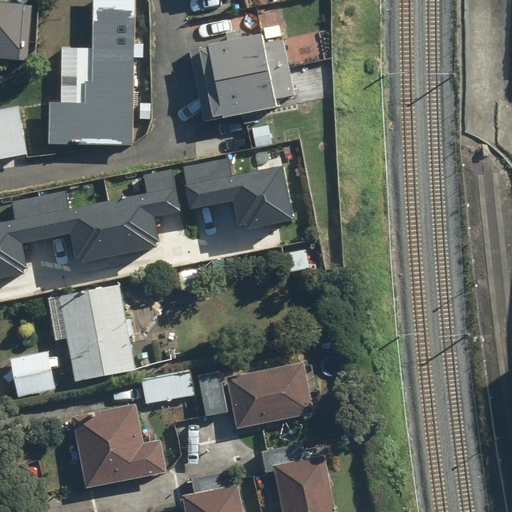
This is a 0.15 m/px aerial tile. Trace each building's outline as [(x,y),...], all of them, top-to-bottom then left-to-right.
[(0,0),(0,62),(16,64),(17,57),(29,58),(34,6),(5,4),(5,0),(0,0)] [(47,103),(47,142),(130,144),(132,58),(141,58),(142,45),(132,45),(133,0),(91,0),(90,48),(61,48),(60,103),(47,103)] [(188,47),(202,121),(275,108),(273,97),(294,93),(284,40),(259,45),(257,35),(188,47)] [(20,110),(0,112),(0,160),(26,158),(20,110)] [(193,141),(196,158),(246,149),(243,132),(193,141)] [(55,267),(158,246),(152,217),(213,205),(220,239),(300,222),(289,169),(232,180),(228,161),(144,178),(149,199),(96,210),(92,189),(13,205),(16,221),(0,224),(0,286),(35,279),(27,241),(49,236),(55,267)] [(119,288),(46,299),(52,340),(66,338),(72,382),(134,372),(128,339),(131,338),(128,319),(124,320),(119,288)] [(56,388),(49,353),(8,361),(15,396),(56,388)] [(304,363),(225,378),(234,427),(313,412),(304,363)] [(139,380),(144,404),(191,394),(186,370),(139,380)] [(225,412),(219,371),(197,374),(203,416),(225,412)] [(133,403),(69,416),(83,489),(165,473),(159,439),(141,443),(133,403)] [(263,473),(272,471),(280,511),(332,511),(321,455),(303,459),(300,444),(259,453),(263,473)] [(192,495),(181,497),(184,511),(242,511),(233,468),(189,477),(192,495)]
